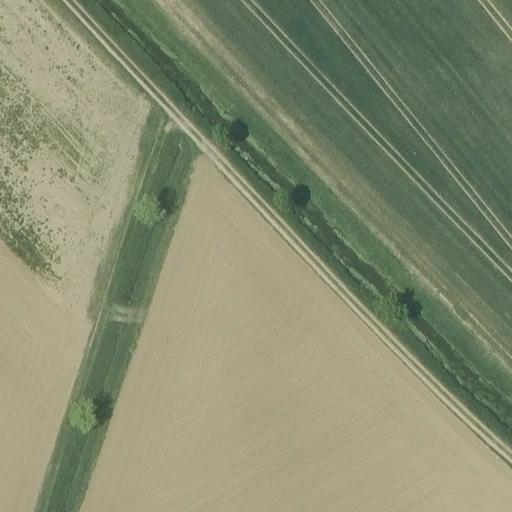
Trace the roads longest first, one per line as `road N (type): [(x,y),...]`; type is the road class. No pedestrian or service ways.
road 1 (track): [(65,0),(511,457)]
road 2 (track): [(186,126),(57,511)]
